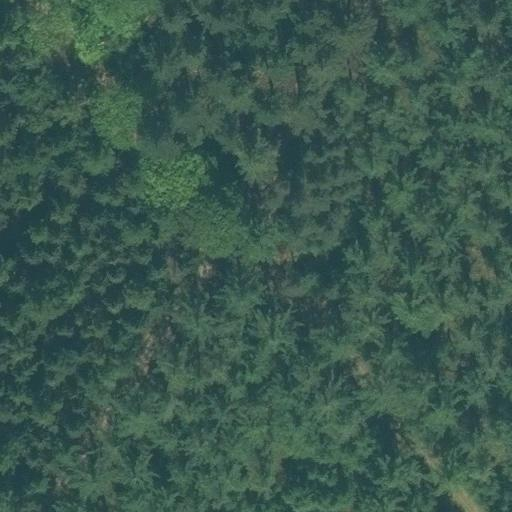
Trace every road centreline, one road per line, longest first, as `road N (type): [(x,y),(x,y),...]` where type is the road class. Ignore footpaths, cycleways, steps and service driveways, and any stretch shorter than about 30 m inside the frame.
road 1 (track): [(475,511),(236,208)]
road 2 (track): [(236,208),(39,511)]
road 3 (track): [(236,208),(39,0)]
road 4 (track): [(366,0),(236,208)]
